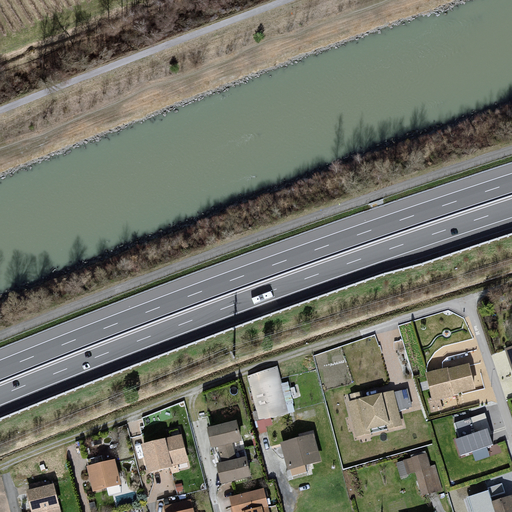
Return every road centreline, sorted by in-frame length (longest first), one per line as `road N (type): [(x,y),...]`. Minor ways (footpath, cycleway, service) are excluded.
road 1 (motorway): [(0,395),(511,208)]
road 2 (motorway): [(511,182),(0,369)]
road 3 (unclassified): [(511,150),(0,337)]
road 4 (track): [(0,467),(245,371),(511,284)]
road 5 (residential): [(511,435),(466,298)]
